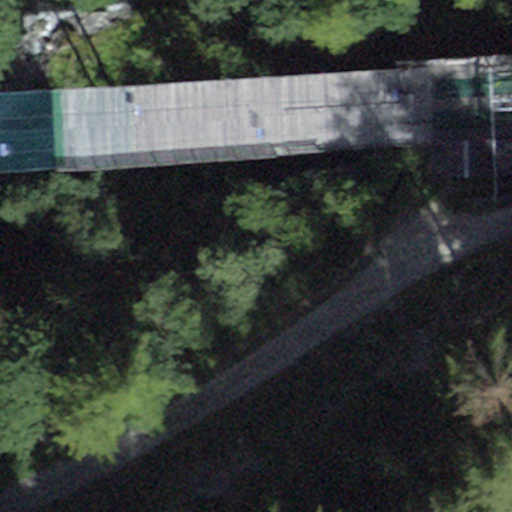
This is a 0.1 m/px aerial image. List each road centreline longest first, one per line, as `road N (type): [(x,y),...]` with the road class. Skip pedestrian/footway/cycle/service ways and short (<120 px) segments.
road 1 (track): [(511,216),(425,251),(176,411),(0,506)]
road 2 (track): [(511,112),(191,93)]
